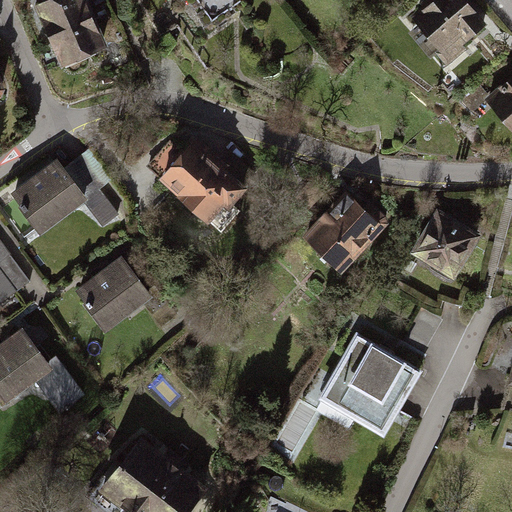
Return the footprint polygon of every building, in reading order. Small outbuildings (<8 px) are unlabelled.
[(111,53),(90,0),(36,0),(25,4),(52,75),(111,53)] [(505,41),(471,1),(425,39),(459,79),(505,41)] [(0,70),(0,96),(9,93),(0,70)] [(511,70),(480,101),(511,134),(511,70)] [(190,133),(155,177),(215,223),(250,179),(190,133)] [(56,163),(11,200),(45,242),(89,207),(107,229),(123,216),(102,190),(112,182),(88,153),(64,173),(56,163)] [(383,227),(344,191),(301,237),(340,273),(383,227)] [(479,233),(440,210),(411,260),(451,282),(479,233)] [(0,306),(31,284),(0,242),(0,306)] [(126,251),(74,292),(108,334),(142,307),(162,333),(180,319),(126,251)] [(23,327),(0,343),(0,391),(5,399),(34,377),(63,415),(87,397),(56,356),(49,362),(23,327)] [(353,338),(318,400),(374,432),(409,369),(353,338)] [(193,511),(209,488),(134,439),(93,501),(109,511),(193,511)]
